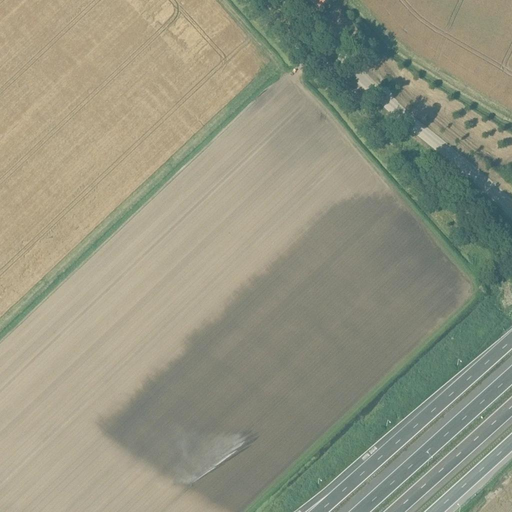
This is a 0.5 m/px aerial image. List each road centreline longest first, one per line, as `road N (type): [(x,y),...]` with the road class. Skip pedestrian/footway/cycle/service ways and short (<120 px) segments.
road 1 (tertiary): [(511,212),(360,78),(292,0)]
road 2 (motorway): [(511,339),(319,511)]
road 3 (motorway): [(511,375),(359,511)]
road 4 (motorway): [(394,511),(511,406)]
road 5 (track): [(257,0),(312,59),(294,72),(269,70),(252,86)]
